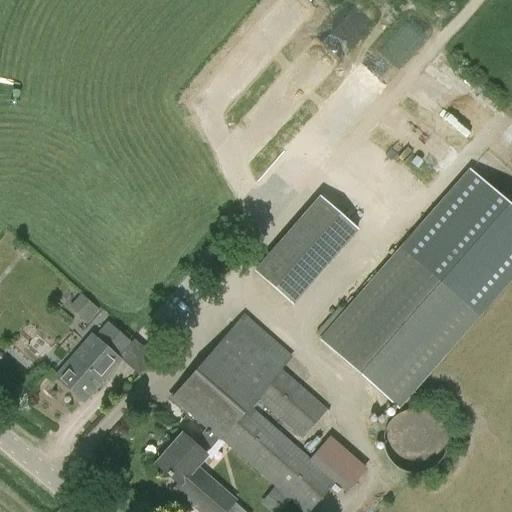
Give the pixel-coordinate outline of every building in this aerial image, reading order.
[(322,148),(390,73),(375,59),(306,134),(322,148)] [(395,105),(379,127),(439,173),(456,151),(395,105)] [(292,305),(357,230),(318,196),(253,271),(292,305)] [(395,410),(479,316),(403,247),(319,341),(395,410)] [(69,311),(91,321),(99,304),(77,294),(69,311)] [(204,454),(216,439),(218,441),(219,440),(301,511),(308,511),(335,481),(257,413),(263,406),(301,439),(326,410),(280,370),(292,357),(243,314),(169,398),(204,429),(192,444),(204,454)] [(90,336),(54,378),(83,402),(118,360),(116,357),(128,343),(105,324),(93,338),(90,336)] [(123,360),(106,378),(115,386),(132,368),(123,360)] [(382,441),(384,451),(388,459),(394,466),(402,471),(411,474),(421,473),(429,470),(437,465),(443,457),(446,448),(446,439),(444,430),(439,421),(432,415),(424,411),(414,410),(404,411),(395,416),(388,423),(384,431),(382,441)] [(181,434),(167,449),(154,465),(176,484),(172,489),(172,490),(176,485),(177,485),(191,470),(195,465),(205,454),(204,454),(192,444),(181,434)] [(176,485),(172,490),(197,511),(244,511),(233,503),(235,500),(195,465),(191,470),(177,485),(176,485)]
